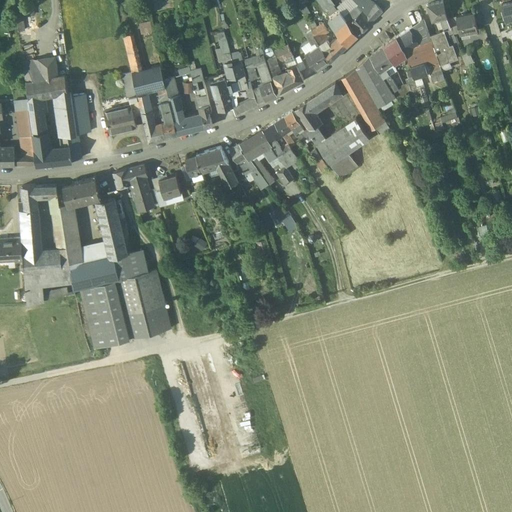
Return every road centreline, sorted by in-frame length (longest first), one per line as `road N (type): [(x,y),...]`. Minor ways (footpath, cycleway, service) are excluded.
road 1 (track): [(511,256),(171,348),(0,384)]
road 2 (residential): [(0,175),(126,161),(228,131),(315,82),(411,0)]
road 3 (track): [(384,110),(449,273)]
road 4 (track): [(343,302),(329,243),(297,191),(273,181)]
